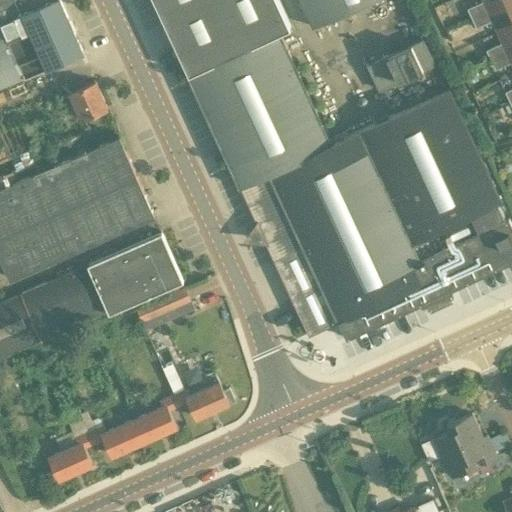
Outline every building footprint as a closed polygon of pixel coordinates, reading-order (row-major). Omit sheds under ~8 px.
[(0,0),(0,88),(45,69),(45,70),(83,53),(59,0),(0,0)] [(331,142),(279,31),(290,26),(278,0),(153,0),(172,40),(188,73),(187,73),(308,335),(339,322),(346,338),(420,303),(421,305),(452,291),(451,289),(511,260),(511,226),(501,202),(502,201),(450,87),(331,142)] [(299,0),(312,27),(371,0),(299,0)] [(482,0),(483,1),(467,8),(472,18),(510,0),(482,0)] [(511,24),(511,0),(510,0),(472,18),(477,27),(491,21),(497,32),(511,24)] [(511,24),(497,32),(502,43),(486,50),(491,60),(511,50),(511,24)] [(379,92),(434,66),(436,65),(423,38),(366,64),(379,92)] [(511,50),(491,60),(495,69),(510,62),(511,65),(511,50)] [(69,92),(70,93),(58,98),(62,109),(74,103),(82,120),(108,108),(96,81),(69,92)] [(511,87),(490,98),(495,108),(502,104),(502,105),(511,100),(511,87)] [(511,100),(502,105),(506,115),(511,111),(511,100)] [(31,158),(37,171),(34,173),(33,174),(11,184),(0,189),(0,248),(1,251),(0,251),(0,255),(10,278),(154,215),(119,135),(54,163),(48,150),(31,158)] [(182,278),(162,232),(88,264),(108,310),(182,278)] [(0,358),(107,312),(87,264),(0,301),(0,358)] [(184,287),(136,308),(142,322),(191,300),(184,287)] [(188,387),(175,393),(180,404),(188,400),(196,417),(229,403),(229,404),(236,401),(229,387),(223,389),(219,380),(190,393),(188,387)] [(0,412),(11,408),(2,386),(0,387),(0,412)] [(163,405),(134,418),(144,441),(176,426),(168,409),(180,404),(175,393),(160,399),(163,405)] [(77,437),(79,442),(49,456),(59,478),(92,464),(85,447),(94,443),(85,423),(80,411),(66,417),(75,438),(77,437)] [(449,431),(434,438),(434,437),(421,443),(429,461),(442,456),(451,477),(477,465),(497,457),(494,448),(504,444),(499,433),(484,439),(472,412),(446,423),(449,431)] [(102,416),(85,423),(94,443),(104,438),(112,455),(144,441),(134,418),(108,429),(102,416)] [(511,511),(511,495),(502,500),(507,511),(511,511)] [(234,511),(229,498),(192,511),(234,511)]
